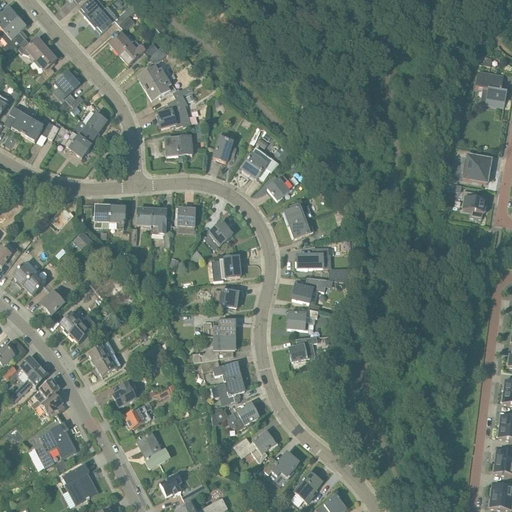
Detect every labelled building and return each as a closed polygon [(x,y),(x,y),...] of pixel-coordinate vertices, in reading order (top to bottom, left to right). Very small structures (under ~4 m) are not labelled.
[(101,14),(105,11),(94,0),(93,0),(81,12),(86,17),(84,19),(90,24),(101,14)] [(2,33),(17,19),(9,9),(2,15),(0,12),(0,30),(2,33)] [(101,14),(90,24),(95,30),(97,28),(102,34),(111,26),(116,21),(114,19),(115,18),(107,9),(105,11),(101,14)] [(119,28),(129,19),(124,15),(115,23),(119,28)] [(8,57),(16,50),(25,42),(27,40),(21,33),(26,29),(17,19),(2,33),(0,34),(0,38),(6,46),(2,50),(8,57)] [(129,19),(119,28),(124,34),(134,25),(129,19)] [(118,57),(131,46),(121,35),(109,47),(118,57)] [(34,63),(46,52),(37,41),(30,48),(25,42),(16,50),(21,55),(26,58),(28,56),(34,63)] [(148,61),(158,51),(152,46),(145,53),(135,43),(131,46),(118,57),(128,68),(143,55),(148,61)] [(158,51),(148,61),(152,65),(164,54),(160,50),(158,51)] [(46,52),(34,63),(43,74),(35,81),(40,87),(54,75),(51,70),(55,67),(54,65),(56,63),(46,52)] [(490,68),(491,60),(484,59),(483,67),(490,68)] [(144,93),(165,79),(161,72),(158,66),(144,74),(146,76),(137,81),(144,93)] [(500,93),(503,79),(477,74),(475,90),(487,92),(484,107),(503,111),(505,100),(503,99),(504,94),(500,93)] [(70,106),(71,105),(65,99),(78,88),(67,75),(54,87),(57,92),(52,97),(61,106),(56,110),(60,115),(70,106)] [(182,98),(192,93),(189,88),(180,92),(179,91),(175,93),(172,87),(171,88),(165,79),(144,93),(152,104),(159,100),(160,102),(171,95),(175,101),(175,102),(182,98)] [(194,101),(191,95),(185,98),(188,104),(194,101)] [(74,111),(83,103),(79,98),(71,105),(70,106),(74,111)] [(187,108),(182,98),(175,102),(175,101),(166,106),(170,113),(157,117),(162,131),(175,127),(176,128),(176,127),(181,126),(177,112),(187,108)] [(223,106),(220,100),(213,102),(216,109),(223,106)] [(83,103),(74,111),(70,114),(75,119),(87,108),(83,103)] [(13,110),(4,127),(9,130),(15,121),(16,122),(11,131),(23,138),(32,121),(26,118),(22,115),(13,110)] [(86,128),(97,136),(106,125),(95,116),(86,128)] [(32,121),(23,138),(35,145),(40,135),(47,139),(53,127),(46,123),(44,126),(38,123),(37,124),(32,121)] [(97,136),(86,128),(80,123),(71,134),(78,139),(89,148),(97,136)] [(47,139),(53,142),(59,130),(53,127),(47,139)] [(195,143),(208,142),(208,133),(194,134),(195,143)] [(271,138),(266,134),(263,139),(267,143),(271,138)] [(232,162),(234,156),(236,151),(232,150),(233,145),(232,145),(233,141),(219,137),(218,140),(220,141),(213,161),(225,165),(227,160),(232,162)] [(90,149),(89,148),(78,139),(73,145),(69,151),(81,161),(90,149)] [(182,143),(182,142),(164,143),(165,160),(183,158),(182,153),(187,152),(185,143),(182,143)] [(272,176),(278,166),(256,151),(241,172),(256,182),(264,170),(272,176)] [(486,186),(490,162),(467,158),(465,165),(464,165),(462,174),(464,174),(463,182),(486,186)] [(287,185),(282,179),(279,182),(267,192),(277,203),(289,193),(295,189),(289,183),(287,185)] [(482,215),(484,216),(484,213),(486,214),(487,206),(486,206),(486,203),(474,201),(475,195),(463,193),(462,199),(464,200),(462,212),(471,214),(470,219),(481,221),(482,215)] [(288,229),(308,222),(303,208),(299,209),(298,206),(287,210),(288,214),(283,216),(288,229)] [(108,231),(109,211),(94,210),(93,225),(94,225),(94,230),(108,231)] [(109,211),(108,231),(123,232),(123,227),(124,227),(125,211),(109,211)] [(150,230),(151,212),(137,211),(136,228),(142,228),(142,230),(150,230)] [(151,212),(150,230),(150,236),(164,236),(163,250),(169,250),(170,245),(171,232),(165,232),(166,212),(151,212)] [(194,231),(195,214),(178,213),(177,230),(177,236),(193,236),(194,231)] [(308,222),(288,229),(293,242),(309,235),(309,236),(313,234),(308,222)] [(217,253),(225,246),(224,244),(231,237),(221,226),(204,242),(214,253),(216,251),(217,253)] [(20,246),(24,250),(30,243),(25,240),(20,246)] [(73,254),(77,259),(86,249),(77,240),(73,244),(78,249),(73,254)] [(13,264),(21,255),(7,244),(0,253),(0,269),(1,270),(9,260),(13,264)] [(103,253),(99,248),(92,254),(97,259),(103,253)] [(307,272),(322,271),(321,258),(328,258),(327,251),(312,251),(312,258),(295,258),(296,272),(304,272),(307,272)] [(94,268),(86,260),(74,271),(82,279),(94,268)] [(221,280),(240,279),(238,260),(223,262),(219,262),(221,280)] [(176,270),(178,263),(171,261),(170,268),(176,270)] [(23,289),(37,275),(27,264),(13,279),(23,289)] [(117,273),(112,268),(109,271),(108,270),(89,288),(118,319),(137,302),(113,276),(117,273)] [(136,282),(138,273),(132,271),(130,280),(136,282)] [(328,274),(328,284),(332,284),(350,286),(350,274),(328,274)] [(37,275),(23,289),(32,298),(46,285),(37,275)] [(292,302),(309,306),(310,306),(313,292),(324,294),(325,290),(331,291),(332,284),(328,284),(307,281),(304,290),(295,287),(292,302)] [(236,307),(238,296),(225,294),(226,287),(210,288),(210,295),(213,296),(212,303),(236,307)] [(66,303),(56,292),(53,294),(52,293),(45,300),(48,303),(42,308),(51,318),(64,306),(64,305),(66,303)] [(160,296),(151,297),(152,305),(161,303),(160,296)] [(318,315),(308,312),(297,311),(296,316),(288,316),(287,331),(286,331),(308,333),(309,326),(314,326),(315,320),(317,321),(318,315)] [(69,336),(87,319),(86,319),(83,323),(74,314),(72,316),(71,315),(60,327),(69,336)] [(87,319),(69,336),(78,346),(89,335),(95,328),(87,319)] [(212,339),(234,339),(234,325),(218,325),(218,330),(212,330),(212,325),(203,325),(203,332),(203,339),(212,339)] [(194,366),(200,365),(209,364),(217,362),(220,362),(219,353),(234,353),(234,339),(212,339),(212,347),(211,348),(209,348),(208,349),(207,350),(206,352),(206,353),(206,355),(192,357),(194,365),(194,366)] [(291,365),(307,361),(315,360),(312,346),(317,345),(316,340),(295,342),(297,349),(288,351),(291,365)] [(96,369),(114,356),(108,345),(102,349),(102,348),(88,356),(91,361),(90,362),(93,366),(94,366),(96,369)] [(10,354),(5,349),(0,353),(0,370),(2,369),(13,358),(13,357),(14,356),(11,353),(10,354)] [(114,356),(96,369),(96,370),(95,370),(98,375),(99,374),(101,379),(115,371),(121,367),(114,356)] [(28,381),(39,370),(30,360),(18,370),(16,372),(9,379),(13,383),(22,375),(28,381)] [(217,362),(209,364),(200,365),(206,391),(217,388),(240,381),(237,367),(220,371),(217,362)] [(9,379),(16,372),(12,368),(2,377),(6,382),(9,379)] [(39,370),(28,381),(5,404),(10,409),(9,410),(13,414),(26,402),(22,398),(32,388),(35,391),(48,379),(39,370)] [(240,381),(217,388),(221,406),(230,404),(239,402),(238,395),(244,394),(240,381)] [(46,402),(54,396),(58,393),(51,382),(39,393),(46,402)] [(503,393),(503,395),(511,395),(511,384),(504,383),(504,385),(502,385),(501,393),(503,393)] [(139,399),(131,384),(127,386),(127,385),(118,390),(120,394),(112,398),(119,411),(135,402),(135,401),(139,399)] [(179,396),(174,386),(168,389),(173,399),(179,396)] [(159,401),(171,395),(168,390),(156,396),(159,401)] [(511,395),(503,395),(503,396),(501,396),(500,404),(502,404),(501,406),(511,407),(511,395)] [(41,406),(34,411),(40,419),(46,414),(50,418),(51,417),(53,420),(65,410),(61,407),(62,406),(54,396),(46,402),(42,405),(41,406)] [(34,411),(41,406),(37,402),(31,407),(34,411)] [(146,413),(151,411),(149,406),(138,412),(138,411),(123,419),(126,425),(125,425),(128,431),(129,430),(130,432),(145,424),(150,421),(146,413)] [(249,425),(257,421),(250,407),(235,414),(236,415),(233,416),(236,423),(233,424),(237,433),(250,426),(249,425)] [(499,427),(499,429),(511,431),(511,417),(511,420),(500,418),(500,420),(498,420),(497,427),(499,427)] [(76,454),(65,434),(68,433),(64,426),(38,439),(42,447),(34,452),(44,471),(53,466),(48,456),(56,451),(62,461),(76,454)] [(509,442),(508,448),(511,448),(511,431),(499,429),(498,431),(497,431),(496,439),(497,439),(497,441),(509,442)] [(274,446),(270,441),(266,434),(251,445),(246,440),(233,449),(240,459),(249,452),(259,466),(267,457),(265,454),(269,452),(268,451),(274,446)] [(161,453),(152,437),(137,445),(146,462),(144,463),(148,471),(169,460),(165,451),(161,453)] [(511,448),(508,448),(508,454),(496,453),(495,455),(494,455),(493,462),(495,462),(494,464),(511,466),(511,448)] [(298,466),(286,455),(278,465),(273,460),(262,472),(268,477),(271,474),(276,479),(280,474),(286,479),(292,472),(298,466)] [(64,464),(57,468),(60,474),(67,469),(64,464)] [(511,466),(494,464),(494,466),(493,466),(492,474),(493,474),(493,476),(505,477),(504,483),(511,484),(511,466)] [(75,508),(80,505),(97,496),(88,478),(88,477),(83,468),(61,479),(65,486),(64,487),(75,508)] [(315,492),(321,485),(309,475),(297,488),(298,489),(293,495),(306,506),(317,493),(315,492)] [(174,498),(181,494),(177,487),(181,485),(177,477),(159,486),(166,500),(173,496),(174,498)] [(490,497),(490,499),(511,501),(511,484),(504,483),(503,489),(491,488),(491,490),(490,490),(489,497),(490,497)] [(184,505),(194,500),(206,493),(203,487),(181,499),(184,505)] [(343,511),(345,511),(339,502),(339,501),(337,499),(320,511),(343,511)] [(501,511),(500,511),(511,511),(511,501),(490,499),(490,501),(488,501),(487,508),(489,509),(489,511),(501,511)] [(226,511),(227,511),(222,501),(200,511),(194,511),(192,506),(181,511),(226,511)]
